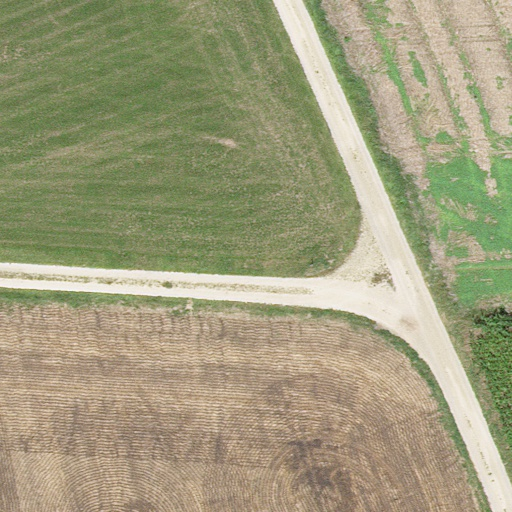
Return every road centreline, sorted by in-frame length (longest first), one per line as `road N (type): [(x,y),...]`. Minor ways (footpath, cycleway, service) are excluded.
road 1 (track): [(0,272),(316,292),(418,309)]
road 2 (track): [(278,0),(418,309)]
road 3 (track): [(418,309),(502,511)]
